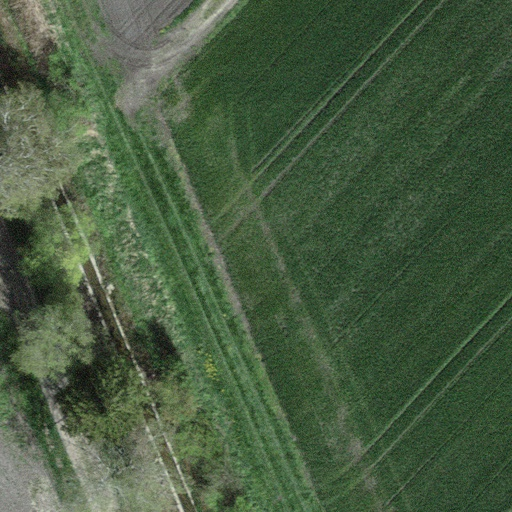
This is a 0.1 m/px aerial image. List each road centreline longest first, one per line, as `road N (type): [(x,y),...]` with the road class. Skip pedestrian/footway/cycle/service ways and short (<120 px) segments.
road 1 (track): [(90,511),(0,288)]
road 2 (track): [(209,0),(133,80),(99,0)]
